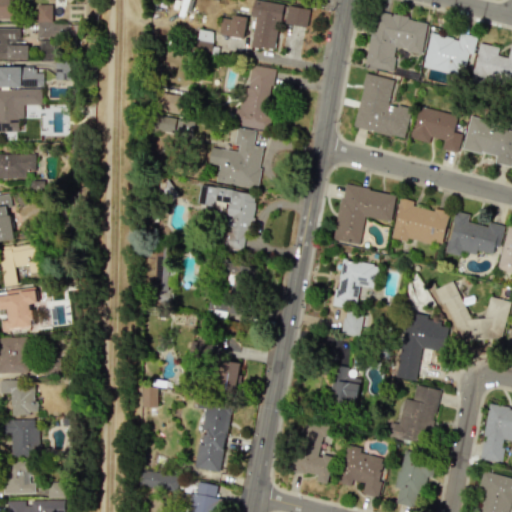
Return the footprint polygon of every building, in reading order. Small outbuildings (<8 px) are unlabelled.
[(0,0),(0,18),(12,18),(11,0),(0,0)] [(252,0),(258,0),(282,4),(280,21),(275,21),(273,29),(277,29),(275,42),(276,42),(275,48),(274,48),(274,49),(272,49),(272,50),(267,49),(267,48),(261,47),(260,48),(257,48),(257,49),(253,48),(253,47),(249,46),(250,40),(250,36),(251,36),(252,27),(250,27),(251,20),(253,21),(254,17),(250,16),(252,0)] [(287,2),(309,6),(306,25),(284,20),(287,2)] [(37,37),(71,37),(71,23),(52,23),(52,4),(37,4),(37,37)] [(233,11),(247,13),(243,34),(229,32),(218,31),(221,15),(232,17),(233,11)] [(364,67),(392,71),(395,49),(421,53),(426,21),(373,12),(364,67)] [(0,28),(0,59),(28,58),(28,43),(21,43),(20,27),(0,28)] [(212,30),(197,29),(196,49),(212,50),(212,30)] [(422,66),(461,76),(466,53),(472,54),(477,36),(460,32),(458,39),(430,32),(422,66)] [(511,46),(510,46),(507,57),(497,55),(498,46),(479,42),(472,77),(511,86),(511,80),(511,46)] [(57,79),(70,78),(69,64),(56,64),(57,79)] [(275,68),(250,64),(247,88),(240,87),(234,125),(266,129),(275,68)] [(0,85),(44,87),(44,69),(0,67),(0,85)] [(410,108),(403,138),(353,126),(366,71),(395,78),(389,103),(410,108)] [(0,131),(16,132),(16,117),(23,117),(23,104),(41,104),(41,89),(0,89),(0,131)] [(24,105),(24,117),(38,117),(38,105),(24,105)] [(457,152),(461,134),(453,132),(457,115),(417,107),(411,138),(429,142),(430,137),(443,140),(441,149),(457,152)] [(194,117),(156,116),(155,132),(193,134),(194,117)] [(462,149),(494,156),(493,163),(511,166),(511,161),(511,126),(468,118),(462,149)] [(216,182),(257,188),(263,146),(253,144),(255,131),(236,128),(233,149),(211,146),(208,163),(218,165),(216,182)] [(36,153),(0,153),(0,177),(25,177),(25,170),(36,170),(36,153)] [(358,243),(364,216),(391,222),(397,193),(346,182),(334,238),(358,243)] [(223,246),(247,249),(255,193),(202,185),(199,203),(214,206),(215,201),(228,203),(227,215),(231,216),(229,231),(226,231),(223,246)] [(0,241),(14,239),(9,208),(12,207),(10,193),(0,194),(0,241)] [(391,235),(440,246),(447,214),(412,206),(413,201),(399,198),(391,235)] [(445,253),(460,256),(461,251),(475,254),(476,251),(492,254),(494,246),(499,247),(503,225),(488,222),(487,226),(467,222),(469,214),(454,211),(445,253)] [(511,224),(508,224),(496,268),(511,272),(511,224)] [(0,257),(4,286),(18,284),(16,266),(29,265),(30,271),(39,270),(36,243),(0,247),(0,257)] [(169,290),(170,256),(156,255),(155,290),(169,290)] [(378,264),(339,259),(334,305),(355,307),(358,286),(375,288),(378,264)] [(256,265),(227,264),(226,286),(255,288),(256,265)] [(464,341),(501,337),(511,301),(490,296),(484,317),(471,318),(452,281),(435,290),(442,303),(444,302),(464,341)] [(2,330),(32,329),(30,303),(41,302),(40,288),(7,290),(7,295),(0,295),(0,309),(8,309),(8,319),(2,320),(2,330)] [(360,336),(362,312),(343,310),(341,334),(360,336)] [(447,326),(425,323),(426,314),(404,311),(396,377),(415,379),(419,348),(444,351),(447,326)] [(0,372),(28,372),(27,336),(0,336),(0,372)] [(192,358),(211,360),(213,343),(193,341),(192,358)] [(216,388),(234,393),(242,364),(223,359),(216,388)] [(348,366),(332,365),(331,401),(357,402),(358,378),(348,378),(348,366)] [(11,414),(36,414),(36,381),(0,381),(0,392),(11,392),(11,414)] [(438,389),(414,385),(412,399),(403,398),(398,423),(390,422),(387,438),(428,445),(438,389)] [(158,406),(158,387),(143,387),(144,406),(158,406)] [(196,468),(221,472),(231,408),(206,404),(202,432),(201,432),(196,468)] [(480,459),(500,462),(504,439),(511,440),(511,408),(488,405),(480,459)] [(11,457),(39,456),(38,419),(1,420),(2,432),(11,432),(11,457)] [(292,471),(316,476),(315,481),(328,484),(333,458),(320,455),(326,427),(302,423),(292,471)] [(378,497),(385,457),(361,452),(362,448),(345,444),(338,483),(350,485),(351,480),(363,483),(361,494),(378,497)] [(394,487),(398,488),(394,504),(418,509),(429,459),(402,453),(394,487)] [(4,493),(35,494),(35,482),(29,482),(29,462),(4,462),(4,493)] [(477,511),(510,511),(511,505),(511,477),(482,471),(478,486),(483,487),(477,511)] [(178,475),(140,472),(139,488),(178,490),(178,475)] [(216,511),(221,485),(195,481),(189,511),(216,511)] [(6,500),(6,511),(64,511),(64,500),(25,501),(25,500),(6,500)]
